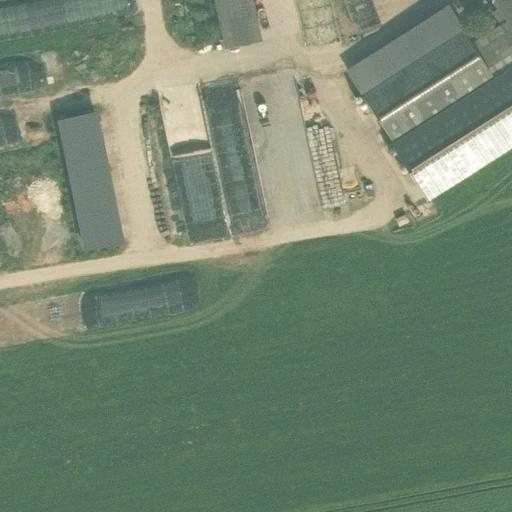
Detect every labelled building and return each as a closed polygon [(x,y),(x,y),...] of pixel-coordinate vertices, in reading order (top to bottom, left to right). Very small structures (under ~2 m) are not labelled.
[(0,36),(127,18),(124,0),(6,0),(0,1),(0,36)] [(246,0),(216,0),(227,49),(256,42),(246,0)] [(370,0),(345,0),(358,34),(380,26),(370,0)] [(511,0),(491,0),(493,2),(509,21),(511,24),(511,0)] [(511,24),(509,21),(472,44),(488,69),(511,53),(511,24)] [(464,31),(362,95),(395,146),(496,81),(488,69),(472,44),(464,31)] [(0,96),(29,92),(25,66),(0,69),(0,96)] [(281,115),(282,84),(241,82),(240,113),(281,115)] [(163,122),(202,117),(199,101),(161,107),(163,122)] [(57,117),(77,248),(119,242),(98,110),(57,117)] [(283,120),(285,213),(312,213),(310,119),(283,120)]
